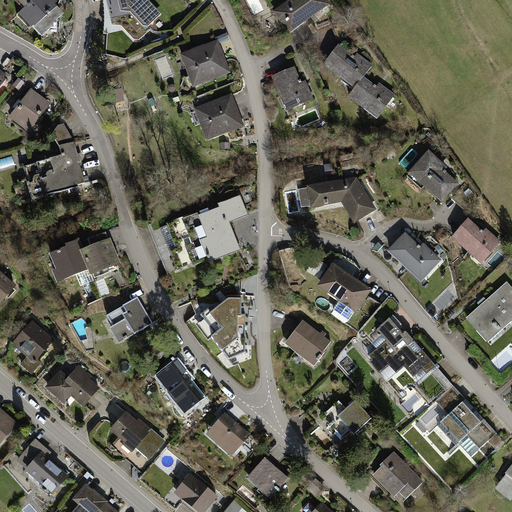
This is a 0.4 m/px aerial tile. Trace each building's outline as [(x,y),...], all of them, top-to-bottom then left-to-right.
[(42,39),(49,32),(57,32),(57,21),(55,19),(51,22),(47,17),(57,7),(50,0),(35,0),(28,7),(20,14),(42,39)] [(106,0),(108,6),(108,7),(109,8),(110,8),(111,8),(116,26),(121,26),(135,41),(140,41),(152,29),(150,26),(162,15),(147,0),(106,0)] [(323,0),(293,0),(276,12),(291,32),(327,6),(323,0)] [(229,72),(217,43),(182,57),(194,87),(229,72)] [(340,49),(327,67),(356,89),(372,67),(359,58),(356,62),(354,60),(355,58),(353,56),(352,58),(340,49)] [(294,70),(274,79),(282,96),(284,95),(291,109),(312,99),(305,83),(303,84),(302,81),(299,82),(294,70)] [(24,83),(19,79),(14,86),(19,90),(24,83)] [(363,80),(350,97),(379,118),(395,97),(380,86),(378,88),(375,86),(374,88),(363,80)] [(32,90),(11,119),(30,133),(49,107),(38,99),(40,95),(32,90)] [(122,92),(114,94),(117,104),(125,102),(122,92)] [(244,126),(232,96),(196,110),(208,140),(244,126)] [(63,157),(23,168),(27,180),(25,180),(23,180),(22,182),(21,183),(21,185),(21,186),(22,188),(23,189),(21,193),(34,201),(86,185),(80,164),(81,163),(75,143),(65,125),(58,126),(52,134),(60,147),(63,157)] [(444,167),(430,155),(413,174),(427,185),(425,187),(442,202),(456,185),(445,176),(448,173),(446,171),(443,174),(440,172),(444,167)] [(299,191),(302,208),(344,200),(357,221),(374,210),(356,181),(299,191)] [(207,240),(200,243),(208,263),(209,265),(242,251),(237,241),(236,241),(234,236),(235,236),(230,223),(249,215),(241,196),(218,205),(220,209),(209,213),(198,218),(207,240)] [(198,218),(209,213),(208,211),(194,217),(193,215),(154,231),(172,274),(192,266),(193,269),(208,263),(200,243),(207,240),(198,218)] [(484,263),(501,243),(489,233),(485,238),(482,235),(484,233),(482,231),(480,233),(468,223),(454,240),(471,254),(473,253),(484,263)] [(93,249),(110,242),(106,233),(89,240),(93,249)] [(422,278),(438,259),(426,248),(422,253),(419,250),(422,248),(419,246),(417,249),(406,238),(391,255),(408,270),(410,268),(422,278)] [(93,249),(83,253),(93,276),(120,265),(110,242),(93,249)] [(69,250),(53,256),(63,282),(90,270),(79,243),(68,247),(69,250)] [(325,266),(312,259),(306,271),(319,277),(325,266)] [(371,291),(334,266),(319,288),(340,302),(333,312),(349,323),(371,291)] [(0,273),(0,305),(16,288),(0,273)] [(511,291),(507,286),(469,319),(487,339),(497,330),(499,332),(502,329),(500,327),(511,318),(511,319),(511,291)] [(139,299),(108,318),(124,343),(155,324),(139,299)] [(212,306),(199,316),(208,327),(214,336),(210,340),(229,363),(246,354),(246,323),(246,318),(242,318),(242,299),(228,299),(215,310),(212,306)] [(387,321),(382,315),(376,320),(382,326),(387,321)] [(389,340),(370,358),(373,361),(370,364),(403,399),(408,394),(406,392),(407,392),(408,391),(409,392),(410,393),(423,382),(417,376),(423,371),(427,375),(437,367),(408,335),(408,334),(406,334),(405,335),(404,335),(390,319),(387,321),(382,326),(378,330),(377,331),(377,333),(378,335),(380,336),(381,336),(383,335),(384,334),(389,340)] [(298,328),(286,346),(314,367),(332,342),(303,322),(298,328)] [(33,323),(15,345),(28,357),(21,365),(33,375),(42,364),(37,361),(54,341),(33,323)] [(175,365),(159,378),(172,394),(170,395),(186,414),(203,400),(188,382),(189,381),(175,365)] [(70,379),(62,372),(48,388),(65,403),(72,394),(85,406),(99,389),(89,380),(91,377),(80,367),(70,379)] [(451,389),(436,402),(450,417),(441,425),(460,445),(462,442),(475,456),(498,435),(477,411),(473,414),(451,389)] [(347,411),(340,403),(324,417),(331,426),(329,428),(331,430),(333,428),(337,432),(335,434),(342,442),(352,433),(354,436),(371,420),(356,403),(347,411)] [(0,446),(17,426),(0,411),(0,446)] [(127,414),(114,430),(136,448),(139,444),(151,430),(140,420),(138,423),(127,414)] [(212,432),(222,440),(218,444),(230,454),(237,447),(240,449),(249,439),(241,432),(242,431),(226,416),(212,432)] [(151,430),(139,444),(145,449),(143,451),(152,457),(165,442),(151,430)] [(36,464),(29,472),(44,485),(40,490),(53,497),(70,478),(46,458),(51,453),(37,440),(24,454),(36,464)] [(382,469),(374,477),(385,487),(390,482),(407,499),(423,483),(395,454),(381,468),(382,469)] [(267,461),(251,480),(272,498),(278,491),(280,492),(281,493),(282,492),(282,491),(282,490),(280,489),(288,480),(283,476),(284,475),(284,474),(283,473),(282,472),(281,471),(280,471),(279,472),(267,461)] [(507,476),(497,489),(504,495),(507,490),(511,493),(511,467),(506,475),(507,476)] [(177,493),(184,499),(199,511),(206,511),(218,498),(199,481),(198,482),(191,476),(177,493)] [(116,511),(87,487),(76,501),(81,505),(75,511),(116,511)] [(239,511),(242,508),(235,502),(226,511),(239,511)]
